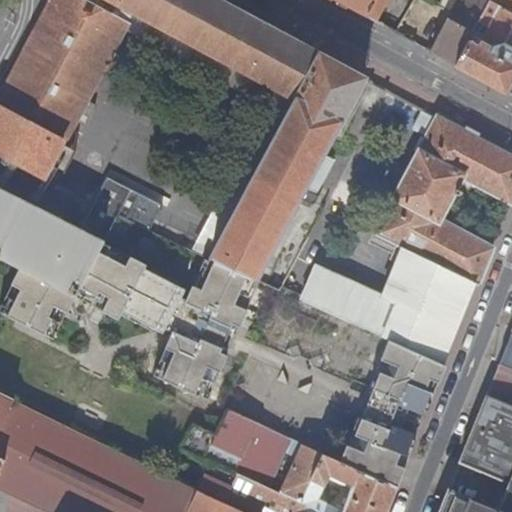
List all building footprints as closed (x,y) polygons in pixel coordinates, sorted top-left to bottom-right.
[(53,0),(0,101),(0,150),(46,174),(63,141),(80,110),(90,115),(87,96),(124,28),(126,23),(125,22),(132,9),(296,97),(211,257),(282,289),(324,209),(316,204),(320,196),(317,194),(304,188),(322,154),(365,77),(219,0),(53,0)] [(335,0),(345,5),(376,22),(377,20),(388,26),(401,0),(335,0)] [(488,0),(458,0),(431,52),(456,65),(469,41),(479,22),(491,1),(488,0)] [(511,13),(491,1),(479,22),(489,27),(479,47),(469,41),(456,65),(504,91),(511,77),(511,13)] [(421,4),(409,27),(419,33),(432,10),(421,4)] [(268,106),(193,248),(211,257),(296,97),(132,9),(125,22),(126,23),(124,28),(268,106)] [(489,27),(479,22),(469,41),(479,47),(489,27)] [(410,28),(405,37),(414,42),(419,34),(410,28)] [(511,197),(511,156),(427,111),(426,111),(420,108),(410,125),(428,136),(425,139),(374,235),(403,250),(385,296),(319,266),(303,299),(390,340),(439,362),(441,363),(473,284),(477,286),(492,248),(439,219),(463,175),(511,201),(511,197)] [(77,148),(63,141),(46,174),(59,181),(77,148)] [(304,188),(317,194),(336,161),(322,154),(304,188)] [(109,175),(79,232),(93,239),(108,209),(118,214),(131,187),(109,175)] [(0,257),(20,268),(75,295),(79,286),(98,251),(102,244),(93,239),(79,232),(61,222),(40,211),(0,190),(0,257)] [(44,203),(40,211),(61,222),(65,214),(44,203)] [(103,243),(102,244),(98,251),(127,266),(132,257),(103,242),(103,243)] [(154,375),(196,393),(208,367),(221,373),(229,356),(222,350),(234,324),(240,326),(248,310),(235,303),(247,280),(214,264),(202,289),(193,285),(190,291),(146,269),(148,265),(132,257),(127,266),(98,251),(79,286),(96,296),(100,292),(110,297),(103,311),(119,319),(124,312),(164,333),(166,330),(173,333),(166,347),(176,352),(166,372),(158,369),(154,375)] [(202,289),(214,264),(206,260),(193,285),(202,289)] [(8,315),(45,335),(54,319),(50,315),(55,306),(69,313),(77,297),(74,296),(75,295),(20,268),(12,284),(23,290),(8,315)] [(259,287),(247,280),(235,303),(248,310),(259,287)] [(0,307),(0,311),(8,315),(23,290),(12,284),(0,307)] [(96,296),(79,286),(75,295),(74,296),(77,297),(103,311),(110,297),(100,292),(96,296)] [(54,319),(45,335),(55,339),(69,313),(55,306),(50,315),(54,319)] [(363,419),(362,418),(356,435),(365,439),(364,440),(400,458),(402,453),(406,455),(433,392),(427,390),(439,362),(390,340),(382,359),(391,363),(387,374),(381,372),(374,389),(375,389),(363,419)] [(176,352),(166,347),(156,368),(158,369),(166,372),(176,352)] [(370,386),(374,389),(381,372),(387,374),(391,363),(382,359),(370,386)] [(427,390),(433,392),(434,393),(445,365),(441,363),(439,362),(427,390)] [(511,405),(511,369),(504,366),(499,364),(494,377),(487,395),(511,405)] [(208,399),(221,373),(208,367),(196,393),(208,399)] [(0,468),(5,458),(0,456),(0,424),(14,397),(0,390),(0,468)] [(499,510),(448,490),(439,511),(511,511),(511,405),(487,395),(460,461),(511,482),(499,510)] [(246,511),(198,488),(168,473),(14,397),(0,424),(0,456),(5,458),(0,468),(0,487),(50,511),(246,511)] [(269,486),(291,437),(244,416),(228,409),(217,434),(193,423),(182,445),(212,459),(269,486)] [(356,416),(349,433),(364,440),(365,439),(356,435),(362,418),(356,416)] [(344,443),(348,445),(360,450),(364,440),(349,433),(344,443)] [(348,445),(341,460),(389,483),(400,458),(364,440),(360,450),(348,445)] [(385,511),(387,508),(396,486),(389,483),(341,460),(302,443),(280,491),(324,511),(385,511)] [(408,456),(406,455),(402,453),(400,458),(406,461),(408,456)] [(400,458),(389,483),(396,486),(403,469),(406,461),(400,458)] [(212,459),(198,488),(246,511),(324,511),(280,491),(269,486),(212,459)] [(0,511),(50,511),(0,487),(0,511)]
